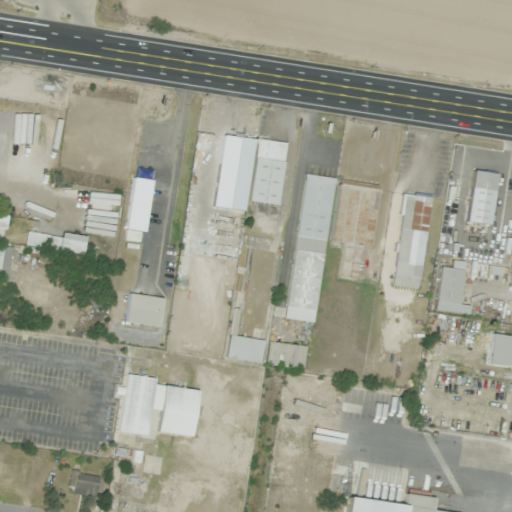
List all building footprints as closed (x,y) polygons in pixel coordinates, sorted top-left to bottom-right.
[(277,206),(286,142),(227,134),(216,208),(233,210),(230,233),(242,235),(247,202),(277,206)] [(489,226),(496,174),(472,171),(465,223),(489,226)] [(332,178),(303,174),(285,321),(315,324),(332,178)] [(132,178),(123,241),(143,244),(152,181),(132,178)] [(371,248),(380,186),(339,180),(330,242),(343,244),(338,277),(357,280),(361,246),(371,248)] [(418,290),(431,198),(404,194),(391,286),(418,290)] [(0,269),(15,271),(17,257),(11,256),(12,247),(0,245),(0,269)] [(440,267),(435,311),(468,315),(470,306),(459,305),(464,262),(451,261),(450,268),(440,267)] [(163,299),(128,295),(124,324),(159,329),(163,299)] [(511,360),(511,336),(491,334),(486,364),(511,368),(511,360)] [(263,341),(229,335),(225,358),(259,364),(263,341)] [(269,364),(303,370),(307,347),(273,341),(269,364)] [(197,391),(154,385),(155,378),(125,375),(118,432),(148,436),(151,411),(158,412),(156,433),(191,438),(197,391)] [(0,460),(0,480),(27,484),(30,464),(0,460)] [(70,496),(102,496),(102,475),(70,475),(70,496)] [(400,511),(445,511),(431,510),(433,497),(403,493),(400,511)] [(327,511),(328,503),(309,501),(306,511),(327,511)]
